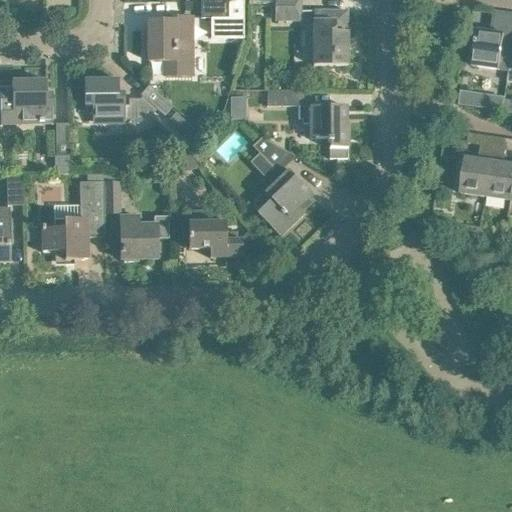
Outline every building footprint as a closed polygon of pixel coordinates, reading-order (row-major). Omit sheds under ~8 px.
[(247,0),(248,5),(275,6),(275,22),(300,22),(300,0),(247,0)] [(229,2),(200,2),(201,19),(211,19),(211,39),(243,39),(243,1),(229,2)] [(472,67),(508,72),(507,82),(511,47),(511,14),(494,11),(490,33),(477,31),(472,67)] [(313,67),(347,67),(347,12),(313,12),(313,67)] [(192,77),(192,18),(174,18),(174,22),(148,22),(148,62),(165,62),(165,77),(192,77)] [(118,80),(84,81),(84,101),(84,106),(93,106),(93,121),(124,120),(128,120),(129,122),(130,122),(130,125),(135,125),(150,118),(153,114),(157,110),(164,117),(172,107),(171,106),(164,100),(149,86),(140,96),(142,98),(139,101),(138,100),(128,104),(128,106),(124,106),(124,100),(118,100),(118,92),(118,80)] [(12,88),(1,88),(1,115),(21,114),(21,121),(52,121),(52,101),(46,101),(46,93),(46,82),(12,82),(12,88)] [(329,142),(329,160),(347,160),(347,124),(346,124),(345,107),(310,108),(310,92),(267,91),(266,107),(297,107),(298,120),(302,120),(302,124),(310,124),(310,140),(327,140),(327,142),(329,142)] [(68,125),(56,125),(56,157),(54,157),(55,167),(56,167),(56,175),(69,175),(68,125)] [(272,168),(288,153),(261,138),(252,147),(259,155),(263,158),(272,168)] [(482,141),(479,161),(465,159),(460,194),(485,198),(493,142),(482,141)] [(507,144),(493,142),(485,198),(510,202),(511,190),(511,165),(504,164),(507,144)] [(189,156),(172,160),(172,174),(199,169),(189,156)] [(273,186),(264,194),(270,200),(256,213),(279,237),(302,214),(297,209),(311,196),(288,172),(286,174),(279,167),(267,179),(273,186)] [(104,174),(103,175),(104,215),(120,215),(120,174),(104,174)] [(41,234),(27,234),(27,242),(41,242),(42,254),(54,253),(54,262),(88,261),(87,239),(104,239),(104,215),(103,175),(85,175),(85,181),(80,181),(80,221),(54,222),(54,230),(41,230),(41,234)] [(7,206),(24,206),(23,176),(6,176),(7,206)] [(0,263),(9,263),(8,211),(0,211),(0,263)] [(237,241),(237,232),(225,232),(225,223),(216,212),(187,213),(188,250),(209,250),(209,259),(242,258),(241,241),(237,241)] [(156,240),(169,240),(168,217),(154,217),(153,226),(138,226),(138,218),(120,218),(121,260),(157,260),(156,240)]
